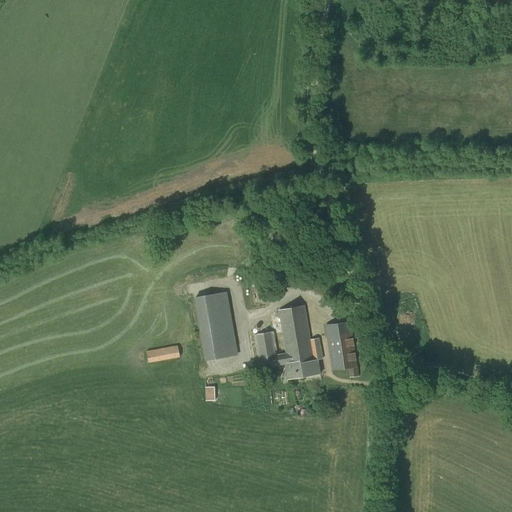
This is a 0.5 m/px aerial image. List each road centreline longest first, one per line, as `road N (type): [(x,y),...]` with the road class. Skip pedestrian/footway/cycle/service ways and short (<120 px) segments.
road 1 (track): [(328,0),(314,127),(352,286)]
road 2 (unclassified): [(375,511),(377,396),(352,286)]
road 3 (track): [(375,379),(428,362),(511,392)]
